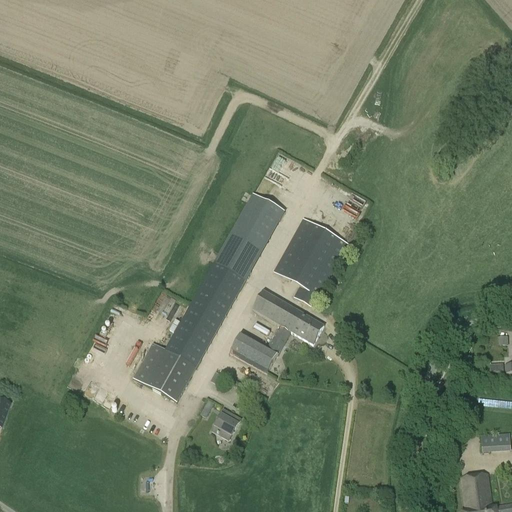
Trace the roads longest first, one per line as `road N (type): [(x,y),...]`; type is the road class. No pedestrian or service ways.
road 1 (track): [(314,178),(351,123),(392,133),(410,126),(467,49),(493,44),(511,62)]
road 2 (residential): [(511,316),(474,323),(440,352),(407,451),(406,511)]
road 3 (track): [(211,148),(241,97),(337,140)]
road 4 (track): [(351,123),(417,0)]
